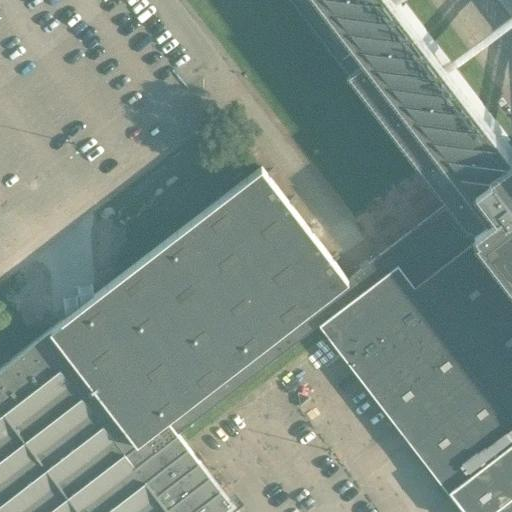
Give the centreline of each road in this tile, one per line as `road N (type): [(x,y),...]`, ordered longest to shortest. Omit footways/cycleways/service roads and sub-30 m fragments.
road 1 (unclassified): [(357,252),(170,0)]
road 2 (unknown): [(331,495),(250,386),(276,358),(311,378)]
road 3 (unknown): [(90,212),(0,101)]
road 4 (unknown): [(283,511),(197,424)]
